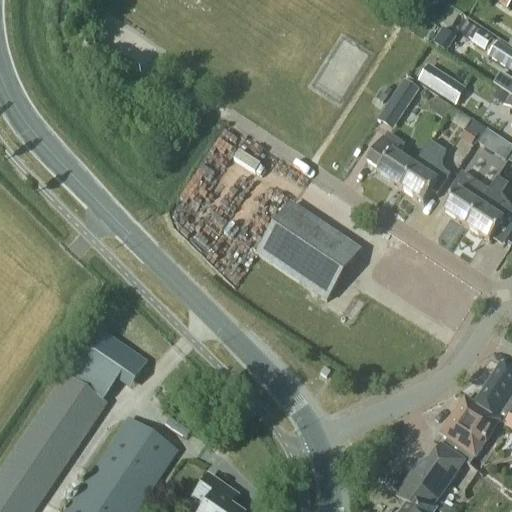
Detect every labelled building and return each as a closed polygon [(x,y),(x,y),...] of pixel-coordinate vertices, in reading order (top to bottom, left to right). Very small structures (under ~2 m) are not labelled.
[(501,0),(497,6),(506,11),(511,2),(511,0),(501,0)] [(496,44),(492,41),(468,25),(461,35),(474,43),(472,46),(484,54),(486,51),(490,54),(487,58),(511,75),(511,53),(497,43),(496,44)] [(436,43),(445,49),(454,35),(445,30),(436,43)] [(493,87),(509,97),(511,98),(511,83),(500,76),(493,87)] [(384,89),(376,102),(383,106),(391,94),(384,89)] [(399,121),(412,101),(400,92),(387,113),(399,121)] [(511,98),(509,97),(502,108),(511,114),(511,98)] [(460,141),(471,148),(482,130),(472,123),(460,141)] [(376,177),(400,192),(413,170),(412,169),(396,159),(404,148),(387,137),(366,167),(378,175),(376,177)] [(418,159),(412,169),(413,170),(400,192),(423,207),(431,194),(436,198),(449,178),(444,175),(443,172),(441,168),(441,165),(441,163),(442,160),(445,155),(428,144),(418,159)] [(442,215),(466,230),(479,208),(478,207),(487,192),(461,175),(445,199),(450,202),(442,215)] [(487,192),(478,207),(479,208),(466,230),(489,245),(493,238),(504,245),(511,232),(511,216),(508,214),(496,198),(487,192)] [(361,253),(290,205),(255,257),(326,305),(361,253)] [(147,365),(98,333),(0,478),(0,511),(37,511),(107,408),(102,405),(115,385),(128,394),(147,365)] [(499,422),(511,430),(511,373),(500,365),(474,406),(464,399),(464,400),(473,407),(498,423),(499,422)] [(474,459),(498,423),(473,407),(464,400),(440,436),(474,459)] [(138,511),(177,455),(127,421),(65,511),(138,511)] [(419,466),(396,500),(407,507),(403,511),(448,511),(438,505),(467,465),(441,447),(430,463),(419,466)] [(229,511),(237,500),(206,479),(191,501),(204,510),(202,511),(229,511)]
